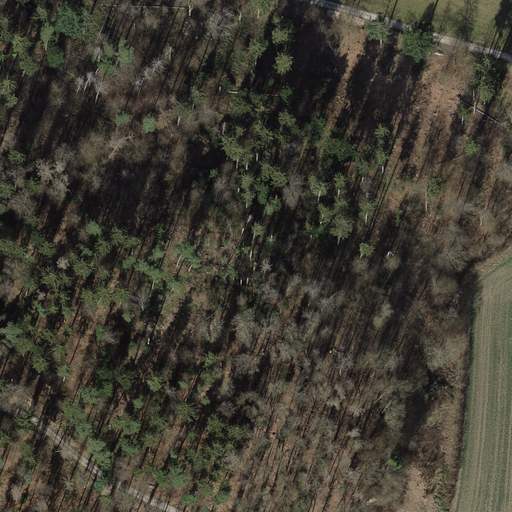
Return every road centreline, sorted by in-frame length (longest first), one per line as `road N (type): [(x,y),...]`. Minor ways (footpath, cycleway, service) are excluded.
road 1 (track): [(302,0),(511,56)]
road 2 (track): [(0,409),(26,416),(70,453),(175,511)]
